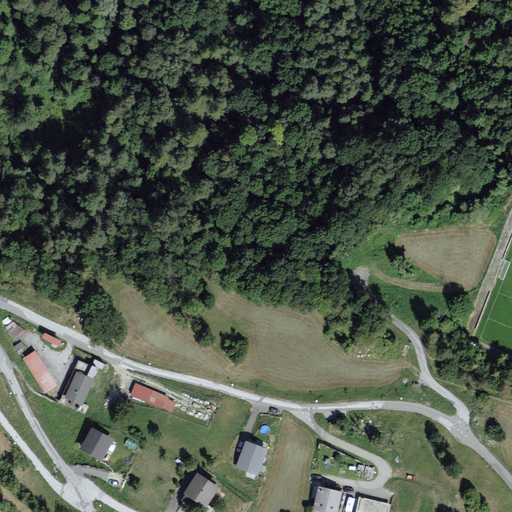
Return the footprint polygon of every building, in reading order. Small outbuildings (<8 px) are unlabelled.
[(33,353),(22,360),(43,394),(55,387),(33,353)] [(80,360),(75,370),(94,378),(98,368),(80,360)] [(92,381),(74,374),(64,399),(82,406),(92,381)] [(166,396),(134,384),(129,396),(172,412),(175,403),(166,396)] [(92,429),(81,449),(102,461),(113,441),(92,429)] [(246,442),(236,467),(260,475),(269,451),(246,442)] [(193,473),(181,493),(203,507),(215,487),(193,473)] [(337,511),(341,492),(316,487),(310,511),(337,511)] [(387,511),(390,502),(360,495),(356,511),(387,511)]
